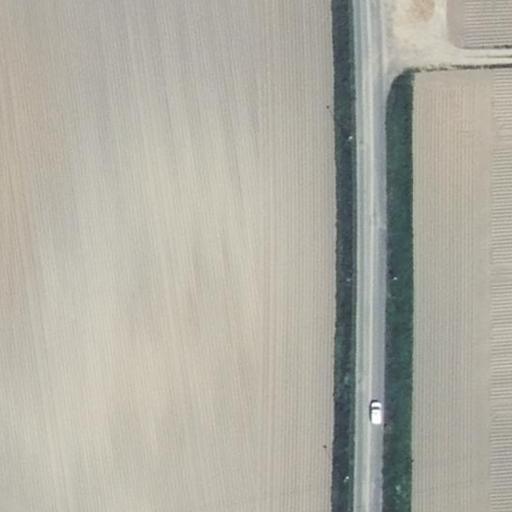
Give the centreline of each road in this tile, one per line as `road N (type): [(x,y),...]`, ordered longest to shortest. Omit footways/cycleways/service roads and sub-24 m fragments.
road 1 (tertiary): [(366,511),(366,0)]
road 2 (track): [(511,55),(368,57)]
